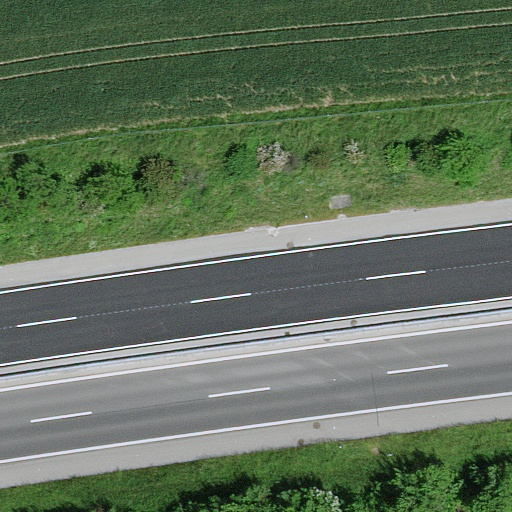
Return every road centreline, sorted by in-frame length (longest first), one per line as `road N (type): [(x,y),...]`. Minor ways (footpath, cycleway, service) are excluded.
road 1 (motorway): [(511,260),(0,329)]
road 2 (motorway): [(0,425),(511,356)]
